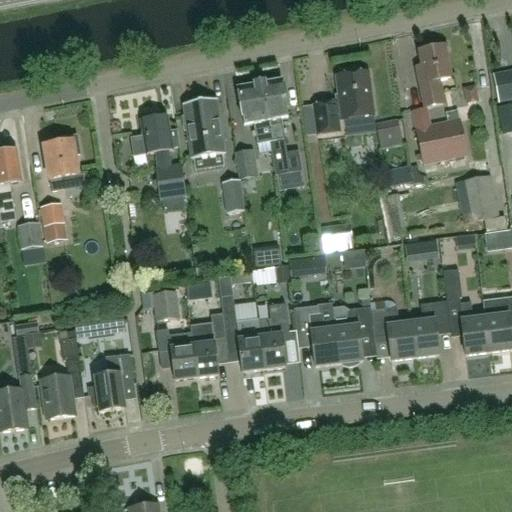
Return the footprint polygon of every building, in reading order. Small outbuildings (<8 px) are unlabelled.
[(451,81),(445,49),(435,51),(433,48),(425,50),(425,53),(420,54),(423,69),(417,70),(426,110),(443,107),(439,83),(451,81)] [(369,74),(357,76),(354,72),(343,74),(341,78),(337,78),(341,104),(315,108),(318,137),(340,134),(339,123),(375,118),(369,74)] [(511,102),(511,77),(494,81),(499,105),(511,102)] [(273,144),(272,144),(278,179),(303,174),(299,154),(288,155),(282,121),(289,120),(282,83),(263,86),(273,144)] [(258,147),(272,144),(273,144),(263,86),(239,91),(245,128),(254,126),(258,147)] [(225,158),(216,102),(185,107),(186,119),(183,120),(185,133),(189,133),(193,163),(225,158)] [(511,132),(511,106),(498,109),(503,134),(511,132)] [(156,155),(158,168),(158,171),(154,172),(159,204),(184,200),(179,169),(171,170),(169,154),(172,153),(172,152),(179,150),(177,135),(170,136),(168,120),(155,122),(153,119),(148,120),(147,123),(142,123),(144,139),(132,141),(134,158),(156,155)] [(398,121),(376,126),(381,151),(403,147),(398,121)] [(417,133),(424,166),(424,167),(467,158),(460,123),(417,133)] [(43,148),(49,183),(50,182),(53,195),(65,193),(63,180),(79,178),(75,158),(80,157),(77,138),(57,141),(58,146),(43,148)] [(376,148),(359,153),(363,167),(380,162),(376,148)] [(0,156),(0,216),(1,224),(14,221),(12,211),(14,210),(10,187),(22,185),(17,153),(14,154),(11,151),(4,153),(2,156),(0,156)] [(240,180),(255,177),(251,153),(236,155),(240,180)] [(499,219),(490,177),(463,183),(471,224),(499,219)] [(239,183),(221,185),(225,217),(244,214),(239,183)] [(386,198),(394,240),(405,238),(397,196),(386,198)] [(65,226),(62,206),(42,210),(48,245),(66,242),(63,226),(65,226)] [(174,233),(192,229),(188,206),(169,210),(174,233)] [(506,218),(485,222),(487,235),(508,231),(506,218)] [(43,249),(40,230),(39,225),(17,228),(21,252),(43,249)] [(415,259),(413,247),(404,249),(406,260),(415,259)] [(287,267),(276,268),(277,285),(289,284),(287,267)] [(459,273),(444,274),(447,302),(463,300),(459,273)] [(189,292),(191,304),(208,301),(206,289),(189,292)] [(180,321),(177,295),(155,298),(158,324),(180,321)] [(226,336),(238,335),(243,375),(265,373),(259,324),(259,322),(237,324),(234,299),(221,300),(223,316),(226,336)] [(497,319),(486,321),(490,356),(511,352),(511,339),(511,333),(511,332),(511,299),(495,302),(497,319)] [(422,317),(411,319),(416,361),(440,358),(437,338),(451,337),(447,304),(421,307),(422,317)] [(466,358),(490,356),(486,321),(474,322),(472,305),(460,306),(466,358)] [(270,309),(271,322),(259,324),(265,373),(287,370),(284,344),(291,343),(287,306),(270,309)] [(340,367),(335,325),(323,326),(321,308),(295,312),(299,347),(313,346),(316,370),(340,367)] [(374,338),(375,338),(372,314),(371,310),(349,313),(344,309),(333,310),(335,325),(340,367),(343,366),(343,368),(347,370),(350,370),(354,370),(357,368),(360,366),(360,364),(364,364),(361,340),(374,338)] [(375,338),(374,338),(375,346),(376,346),(376,341),(389,340),(392,364),(416,361),(411,319),(399,320),(398,310),(372,314),(375,338)] [(192,336),(193,348),(197,381),(220,378),(215,342),(226,340),(226,336),(223,316),(211,318),(212,326),(191,328),(192,336)] [(175,384),(197,381),(193,348),(192,336),(170,338),(169,333),(157,334),(160,355),(172,354),(175,384)] [(14,341),(20,380),(33,378),(27,339),(14,341)] [(69,379),(42,383),(48,423),(76,419),(72,392),(84,390),(78,342),(61,344),(64,364),(67,364),(69,379)] [(96,380),(101,415),(126,412),(122,388),(134,386),(130,358),(108,362),(110,378),(96,380)] [(0,433),(0,435),(28,431),(26,413),(38,411),(33,378),(20,380),(22,392),(0,395),(0,433)]
